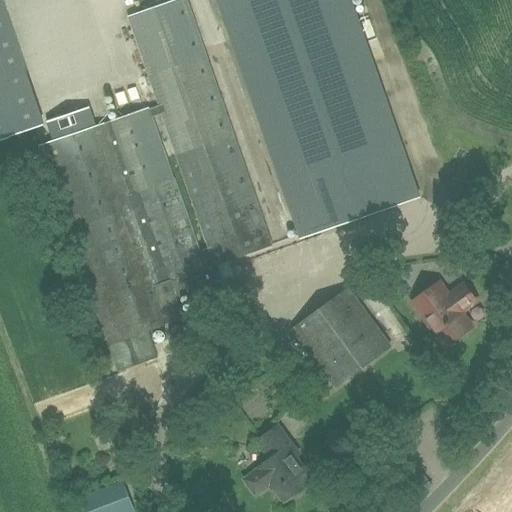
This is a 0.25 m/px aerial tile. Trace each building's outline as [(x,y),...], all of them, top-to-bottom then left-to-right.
[(1,0),(0,0),(0,139),(44,125),(1,0)] [(223,281),(218,264),(270,246),(232,137),(233,137),(204,55),(185,0),(177,0),(129,17),(160,105),(149,109),(43,146),(40,147),(109,345),(112,344),(122,370),(160,357),(151,330),(165,325),(165,324),(182,318),(175,298),(223,281)] [(409,171),(349,0),(218,0),(300,235),(379,207),(379,206),(371,184),(409,171)] [(129,103),(147,98),(144,88),(126,94),(129,103)] [(511,295),(511,265),(507,261),(502,266),(501,265),(491,276),(511,295)] [(449,295),(440,283),(413,303),(445,347),(472,326),(462,313),(477,302),(464,284),(449,295)] [(335,387),(390,347),(348,290),(293,330),(335,387)] [(285,500),(311,480),(294,457),(297,454),(277,427),(259,441),(272,458),(258,469),(248,477),(247,484),(253,491),(260,492),(272,483),(285,500)] [(85,511),(130,511),(134,511),(123,482),(80,499),(85,511)]
